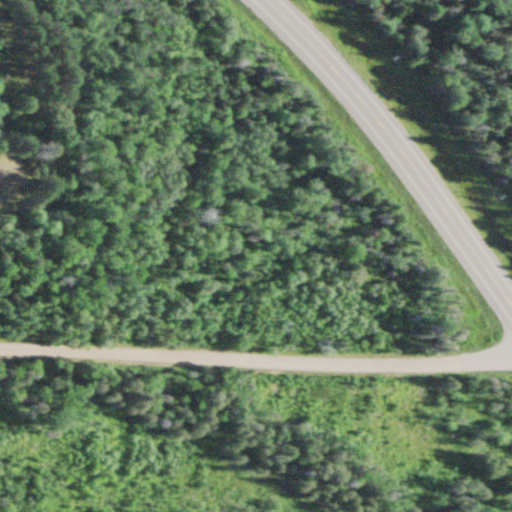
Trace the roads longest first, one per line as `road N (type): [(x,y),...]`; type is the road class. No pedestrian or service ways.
road 1 (residential): [(511,350),(491,360),(345,361),(0,350)]
road 2 (primary): [(511,310),(374,118),(262,0)]
